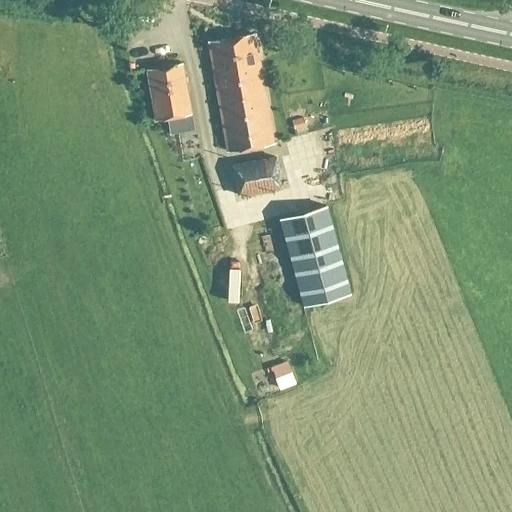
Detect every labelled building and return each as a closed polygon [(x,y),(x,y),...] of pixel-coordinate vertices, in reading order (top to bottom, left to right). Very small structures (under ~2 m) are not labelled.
[(227,151),(272,142),(253,33),(208,42),(227,151)] [(190,114),(181,63),(146,69),(154,121),(190,114)] [(230,164),(236,197),(281,189),(275,156),(230,164)] [(349,293),(325,205),(278,218),(302,306),(349,293)] [(288,343),(308,339),(306,329),(286,333),(288,343)] [(294,382),(286,361),(271,367),(279,388),(294,382)]
